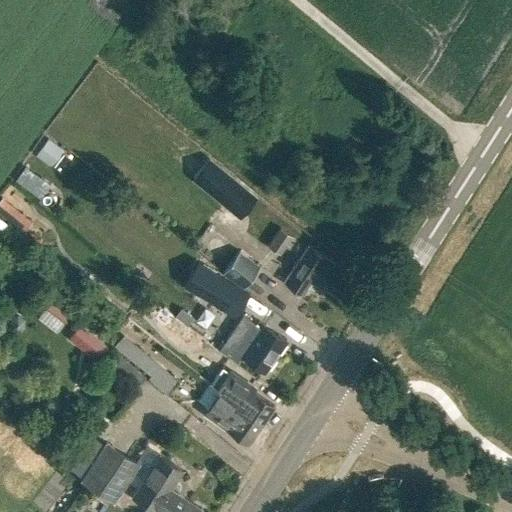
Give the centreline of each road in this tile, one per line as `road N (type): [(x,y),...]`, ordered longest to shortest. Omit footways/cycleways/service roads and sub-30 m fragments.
road 1 (secondary): [(322,405),(511,109)]
road 2 (unclassified): [(322,405),(511,498)]
road 3 (secondary): [(254,511),(322,405)]
